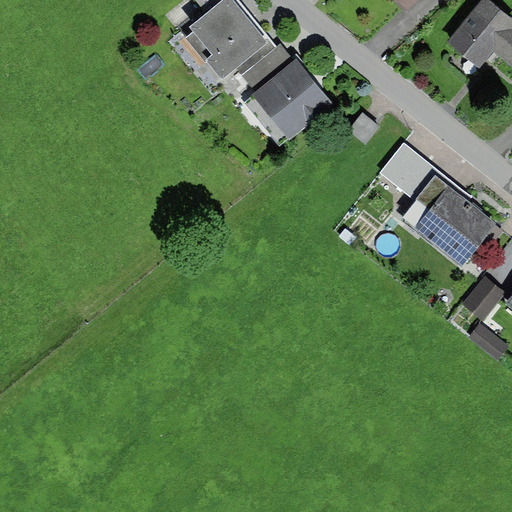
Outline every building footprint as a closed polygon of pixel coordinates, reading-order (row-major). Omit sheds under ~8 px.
[(194,31),(186,37),(205,62),(208,60),(222,77),(236,66),(267,42),(233,0),(222,0),(207,13),(190,27),(194,31)] [(195,0),(207,13),(222,0),(195,0)] [(233,0),(267,42),(236,66),(243,75),(278,47),(239,0),(233,0)] [(396,0),(407,11),(419,0),(396,0)] [(511,17),(490,0),(482,0),(448,42),(480,68),(494,52),(511,66),(511,17)] [(278,47),(243,75),(257,93),(295,61),(281,44),(278,47)] [(335,103),(298,59),(295,61),(257,93),(253,96),(289,141),(335,103)] [(381,127),(364,114),(351,130),(368,143),(381,127)] [(401,176),(420,151),(409,143),(390,168),(401,176)] [(496,222),(437,177),(404,219),(463,264),(496,222)] [(509,290),(492,275),(469,301),(486,316),(509,290)] [(509,343),(481,322),(472,335),(500,356),(509,343)]
